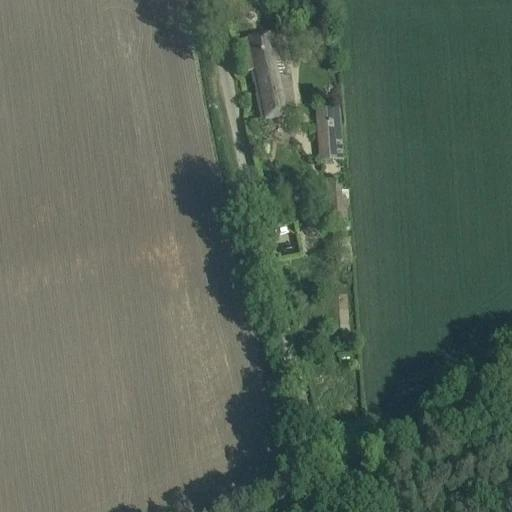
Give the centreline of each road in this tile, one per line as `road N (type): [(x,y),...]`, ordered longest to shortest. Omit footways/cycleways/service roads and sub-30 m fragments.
road 1 (track): [(326,478),(245,167)]
road 2 (unclassified): [(245,167),(211,0)]
